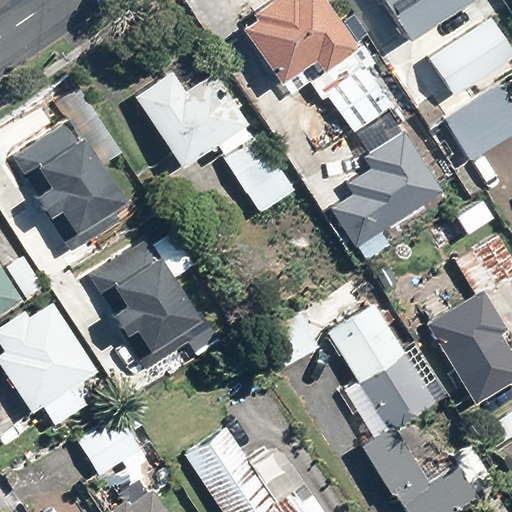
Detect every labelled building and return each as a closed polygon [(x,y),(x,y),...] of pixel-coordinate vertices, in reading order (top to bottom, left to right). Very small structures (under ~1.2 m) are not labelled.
[(346,128),(391,97),(324,0),(271,0),(238,23),(277,81),(302,64),(346,128)] [(374,0),(398,35),(452,0),(374,0)] [(511,42),(489,9),(428,51),(451,85),(511,44),(511,42)] [(292,180),(232,104),(205,71),(184,87),(171,65),(130,90),(174,163),(209,142),(260,206),(292,180)] [(440,119),(464,161),(511,132),(511,96),(504,82),(440,119)] [(354,187),(330,201),(354,241),(448,185),(404,113),(353,144),(363,161),(345,172),(354,187)] [(10,153),(65,239),(111,210),(105,199),(117,191),(69,115),(10,153)] [(142,226),(78,267),(138,361),(192,327),(185,316),(195,309),(142,226)] [(0,296),(17,286),(0,260),(0,296)] [(511,342),(478,289),(420,325),(470,404),(511,378),(511,342)] [(352,377),(339,385),(373,441),(448,395),(384,291),(323,329),(352,377)] [(0,318),(0,369),(27,411),(37,403),(49,421),(89,395),(77,377),(91,368),(49,301),(34,312),(27,301),(0,318)] [(70,442),(89,472),(138,442),(119,411),(70,442)] [(321,511),(297,476),(269,500),(216,428),(183,451),(225,511),(321,511)] [(511,439),(495,449),(511,477),(511,439)] [(425,476),(395,499),(401,511),(439,511),(467,490),(444,443),(419,462),(425,476)] [(171,511),(151,480),(102,511),(101,511),(171,511)]
